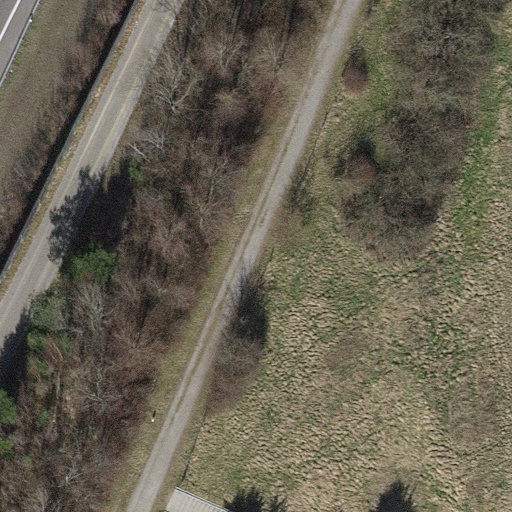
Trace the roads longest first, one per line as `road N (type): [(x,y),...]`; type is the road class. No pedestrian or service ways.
road 1 (track): [(350,0),(144,511)]
road 2 (track): [(0,348),(165,0)]
